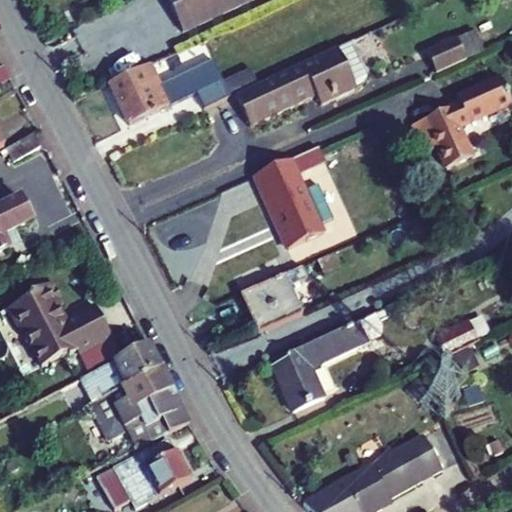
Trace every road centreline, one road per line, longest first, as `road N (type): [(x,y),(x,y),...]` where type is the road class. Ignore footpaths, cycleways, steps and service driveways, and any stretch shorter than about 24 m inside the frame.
road 1 (residential): [(276,511),(206,405),(0,0)]
road 2 (unknown): [(102,205),(179,194),(221,175),(240,157),(236,122)]
